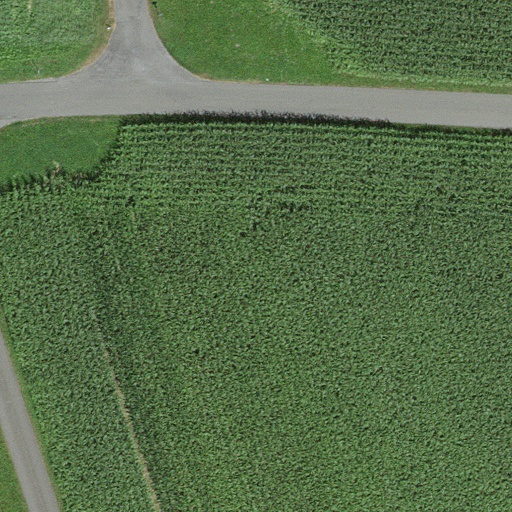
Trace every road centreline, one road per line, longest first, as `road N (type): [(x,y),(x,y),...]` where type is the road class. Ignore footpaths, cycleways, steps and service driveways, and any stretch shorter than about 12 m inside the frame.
road 1 (unclassified): [(0,112),(179,97),(511,125)]
road 2 (unclassified): [(60,511),(0,318)]
